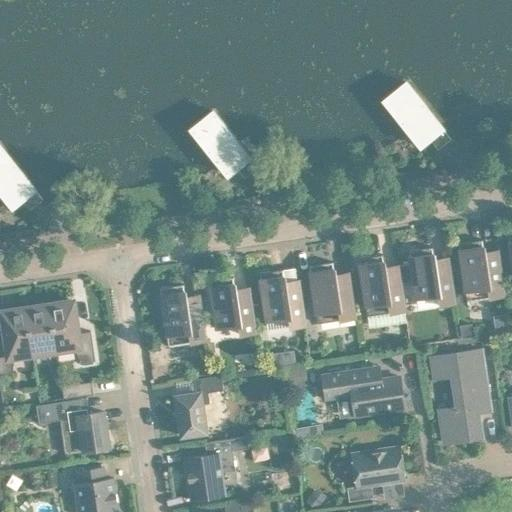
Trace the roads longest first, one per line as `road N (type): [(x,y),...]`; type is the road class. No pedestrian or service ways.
road 1 (residential): [(114,255),(511,196)]
road 2 (residential): [(153,511),(114,255)]
